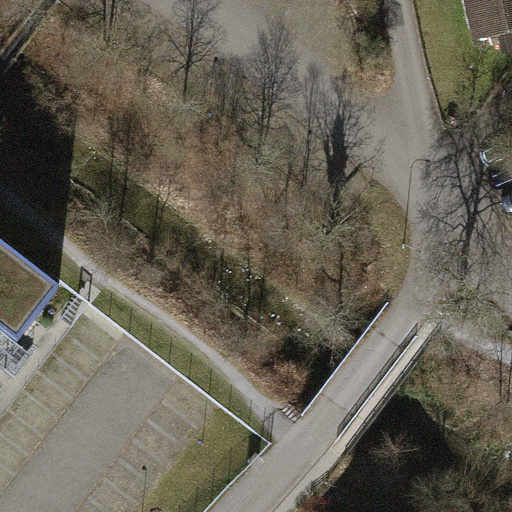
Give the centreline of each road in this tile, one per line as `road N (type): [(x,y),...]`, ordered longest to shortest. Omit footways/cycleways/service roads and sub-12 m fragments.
road 1 (residential): [(477,223),(315,433),(240,511)]
road 2 (residential): [(396,0),(413,95),(477,223)]
